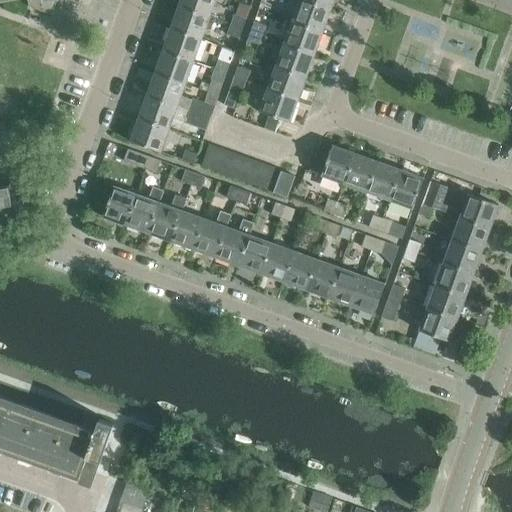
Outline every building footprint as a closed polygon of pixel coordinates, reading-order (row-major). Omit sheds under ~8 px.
[(0,0),(0,1),(6,0),(27,0),(29,6),(45,12),(49,0),(0,0)] [(181,0),(179,6),(209,17),(215,0),(181,0)] [(305,0),(299,0),(292,21),(322,32),(331,9),(305,0)] [(305,0),(331,9),(333,0),(305,0)] [(179,6),(171,28),(201,39),(209,17),(179,6)] [(234,15),(230,24),(242,29),(246,19),(234,15)] [(292,21),(284,44),(314,54),(322,32),(292,21)] [(254,22),(250,32),(262,36),(266,26),(254,22)] [(242,29),(230,24),(227,34),(239,39),(242,29)] [(171,28),(163,51),(193,62),(201,39),(171,28)] [(262,36),(250,32),(247,41),(259,46),(262,36)] [(284,44),(276,66),(306,77),(314,54),(284,44)] [(163,51),(155,73),(185,84),(193,62),(163,51)] [(218,60),(214,69),(226,74),(230,64),(218,60)] [(276,66),(268,89),(298,100),(306,77),(276,66)] [(238,67),(234,76),(246,81),(250,71),(238,67)] [(226,74),(214,69),(211,79),(223,84),(226,74)] [(155,73),(147,96),(177,106),(185,84),(155,73)] [(246,81),(234,76),(224,105),(236,109),(246,81)] [(298,100),(268,89),(259,112),(290,123),(298,100)] [(147,96),(139,118),(169,129),(177,106),(147,96)] [(192,98),(187,111),(210,119),(215,106),(192,98)] [(210,119),(187,111),(183,123),(206,131),(210,119)] [(268,116),(264,128),(275,132),(279,120),(268,116)] [(169,129),(139,118),(130,142),(160,152),(169,129)] [(201,167),(213,171),(221,148),(209,144),(201,167)] [(321,175),(344,184),(355,154),(332,145),(321,175)] [(213,171),(225,175),(233,153),(221,148),(213,171)] [(123,161),(145,169),(150,157),(128,149),(123,161)] [(182,160),(194,165),(198,154),(185,150),(182,160)] [(317,151),(309,171),(321,175),(329,155),(317,151)] [(225,175),(237,179),(245,157),(233,153),(225,175)] [(344,184),(367,192),(378,162),(355,154),(344,184)] [(150,157),(145,169),(156,173),(160,161),(150,157)] [(237,179),(249,184),(257,161),(245,157),(237,179)] [(249,184),(260,188),(269,165),(257,161),(249,184)] [(367,192),(390,200),(401,170),(378,162),(367,192)] [(273,192),(280,171),(281,170),(269,165),(260,188),(273,192)] [(181,182),(191,185),(195,173),(186,170),(181,182)] [(401,170),(390,200),(412,209),(423,178),(401,170)] [(280,171),(273,193),(287,198),(295,176),(280,171)] [(195,173),(191,185),(201,189),(205,177),(195,173)] [(430,181),(422,203),(434,208),(442,186),(430,181)] [(0,206),(12,204),(9,186),(0,187),(0,206)] [(103,217),(125,225),(136,195),(113,186),(103,217)] [(125,225),(148,233),(159,203),(163,190),(152,186),(148,199),(136,195),(125,225)] [(226,198),(236,202),(240,190),(231,186),(226,198)] [(240,190),(236,202),(246,205),(250,193),(240,190)] [(148,233),(170,241),(181,211),(182,211),(186,199),(175,194),(170,207),(159,203),(148,233)] [(468,194),(460,217),(490,228),(498,205),(468,194)] [(324,211),(333,214),(338,202),(328,199),(324,211)] [(271,214),(281,218),(285,206),(276,202),(271,214)] [(338,202),(333,214),(343,218),(347,206),(338,202)] [(434,208),(422,203),(418,214),(431,218),(434,208)] [(285,206),(281,218),(291,221),(295,209),(285,206)] [(170,241),(193,249),(204,219),(182,211),(181,211),(170,241)] [(193,249),(216,257),(227,227),(231,215),(220,211),(216,223),(204,219),(193,249)] [(369,227),(379,231),(383,219),(373,215),(369,227)] [(460,217),(452,240),(482,250),(490,228),(460,217)] [(216,257),(238,266),(249,235),(254,223),(243,219),(238,231),(227,227),(216,257)] [(316,231),(326,234),(331,222),(321,219),(316,231)] [(383,219),(379,231),(388,234),(393,222),(383,219)] [(331,222),(326,234),(336,238),(340,226),(331,222)] [(238,266),(261,274),(272,243),(249,235),(238,266)] [(361,247),(371,250),(376,238),(366,235),(361,247)] [(376,238),(371,250),(381,254),(385,242),(376,238)] [(409,239),(406,249),(418,253),(421,244),(409,239)] [(452,240),(443,262),(474,273),(482,250),(452,240)] [(261,274),(284,282),(294,252),(272,243),(261,274)] [(418,253),(406,249),(402,259),(414,263),(418,253)] [(284,282),(306,290),(317,260),(294,252),(284,282)] [(306,290),(329,298),(340,268),(317,260),(306,290)] [(443,262),(435,285),(466,296),(474,273),(443,262)] [(329,298),(351,306),(362,276),(340,268),(329,298)] [(362,276),(351,306),(374,314),(385,284),(362,276)] [(393,285),(389,296),(401,300),(405,289),(393,285)] [(435,285),(427,308),(457,319),(466,296),(435,285)] [(401,300),(389,296),(381,317),(393,321),(401,300)] [(457,319),(427,308),(419,331),(449,342),(457,319)] [(0,450),(77,478),(79,479),(80,475),(93,480),(100,461),(100,462),(114,424),(99,419),(93,435),(0,402),(0,450)] [(257,487),(268,491),(271,483),(259,479),(257,487)] [(123,494),(145,503),(149,491),(127,483),(123,494)] [(119,506),(135,511),(141,511),(145,503),(123,494),(119,506)] [(312,495),(308,507),(323,511),(327,511),(331,502),(312,495)] [(335,501),(330,511),(338,511),(341,504),(335,501)]
